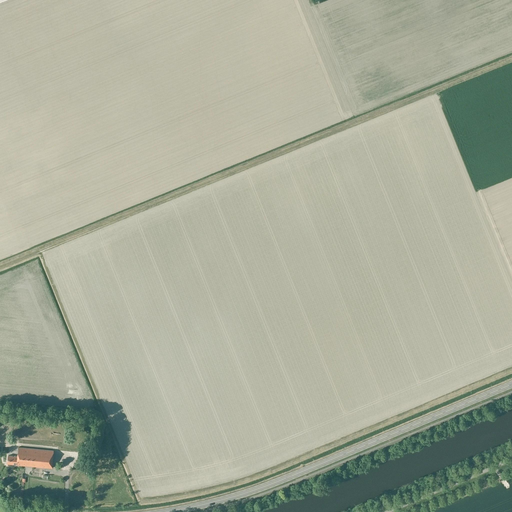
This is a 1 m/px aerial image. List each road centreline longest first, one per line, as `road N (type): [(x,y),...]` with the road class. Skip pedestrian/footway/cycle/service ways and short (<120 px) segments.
road 1 (primary): [(511,384),(274,482),(165,511)]
road 2 (unclassified): [(384,511),(511,457)]
